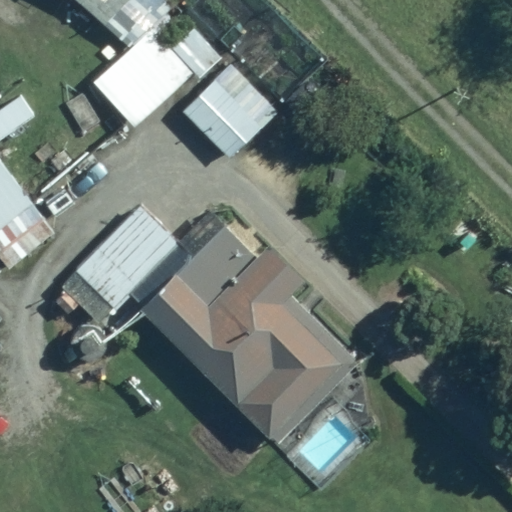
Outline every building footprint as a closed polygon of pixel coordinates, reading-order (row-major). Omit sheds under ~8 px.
[(71,0),(94,21),(114,0),(71,0)] [(188,66),(148,18),(80,76),(121,123),(188,66)] [(229,64),(178,108),(222,159),(274,116),(229,64)] [(0,129),(25,112),(11,91),(0,98),(0,129)] [(46,231),(0,170),(0,263),(1,265),(46,231)] [(145,290),(183,253),(129,201),(66,266),(108,307),(135,280),(145,290)] [(183,253),(145,290),(131,305),(270,441),(347,361),(273,289),(292,270),(227,207),(183,253)]
